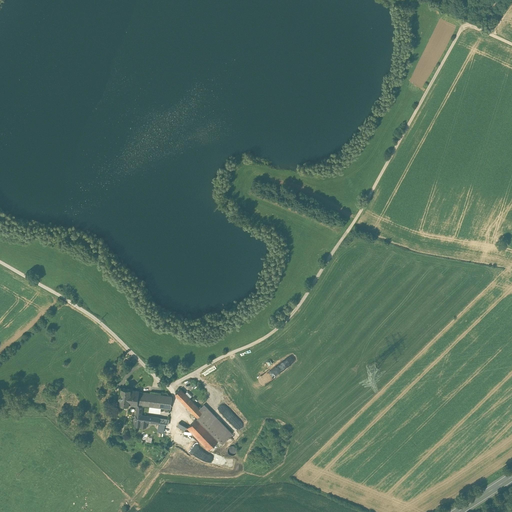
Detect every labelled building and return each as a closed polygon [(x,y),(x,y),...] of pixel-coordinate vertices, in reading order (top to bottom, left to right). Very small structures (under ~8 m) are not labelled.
[(139,391),(131,390),(131,389),(122,388),(121,388),(122,388),(121,393),(120,393),(120,397),(120,398),(120,403),(129,404),(137,405),(139,392),(139,391)] [(187,396),(180,389),(176,393),(176,395),(182,401),(187,396)] [(172,396),(143,392),(141,405),(142,405),(149,406),(161,408),(170,409),(172,396)] [(199,409),(187,396),(182,401),(197,417),(202,412),(199,409)] [(232,433),(204,404),(199,409),(202,412),(197,417),(198,417),(188,427),(187,427),(209,449),(219,439),(223,443),(232,433)] [(169,421),(169,419),(144,415),(141,415),(136,414),(135,425),(146,427),(147,421),(158,423),(165,424),(168,424),(169,421)] [(237,452),(237,450),(237,448),(236,447),(234,446),(232,445),(230,446),(229,447),(228,448),(228,450),(228,452),(229,454),(231,455),(232,455),(234,454),(236,453),(237,452)]
